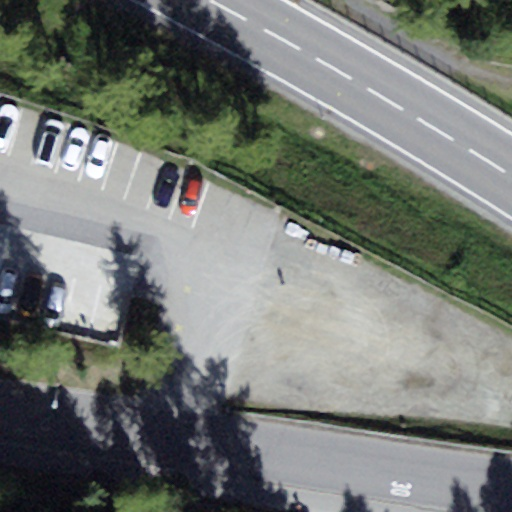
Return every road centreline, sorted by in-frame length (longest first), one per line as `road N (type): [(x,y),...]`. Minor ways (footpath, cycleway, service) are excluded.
road 1 (tertiary): [(0,411),(511,488)]
road 2 (primary): [(511,178),(209,0)]
road 3 (track): [(365,0),(454,63),(511,83)]
